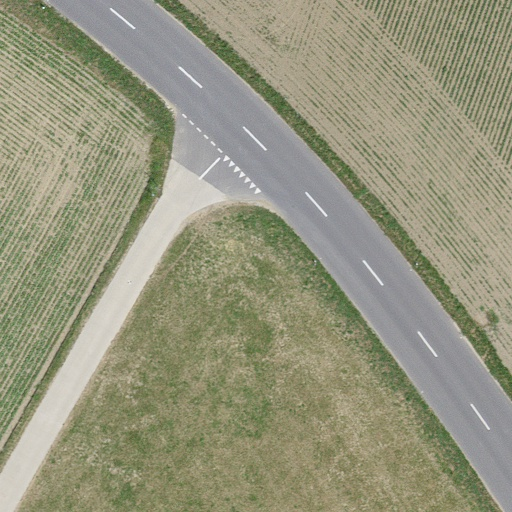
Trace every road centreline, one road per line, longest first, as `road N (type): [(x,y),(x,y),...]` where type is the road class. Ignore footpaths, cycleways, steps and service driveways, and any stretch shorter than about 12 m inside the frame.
road 1 (tertiary): [(511,462),(251,120),(113,0)]
road 2 (track): [(0,492),(228,100)]
